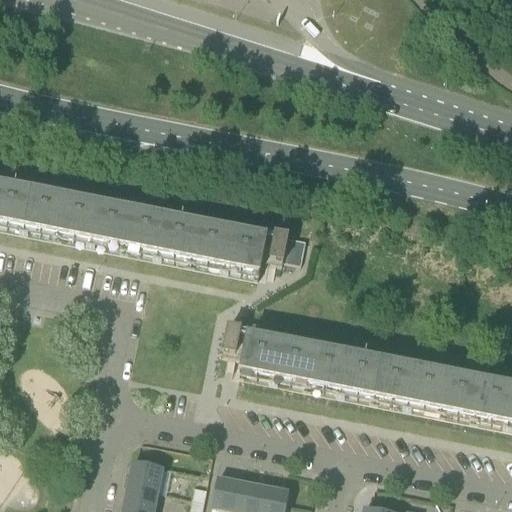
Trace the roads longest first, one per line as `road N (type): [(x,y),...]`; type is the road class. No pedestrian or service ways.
road 1 (secondary): [(0,100),(511,210)]
road 2 (secondary): [(511,142),(69,0)]
road 3 (residential): [(342,467),(107,421)]
road 4 (residential): [(0,293),(126,318),(107,421)]
road 5 (residential): [(511,500),(342,467)]
